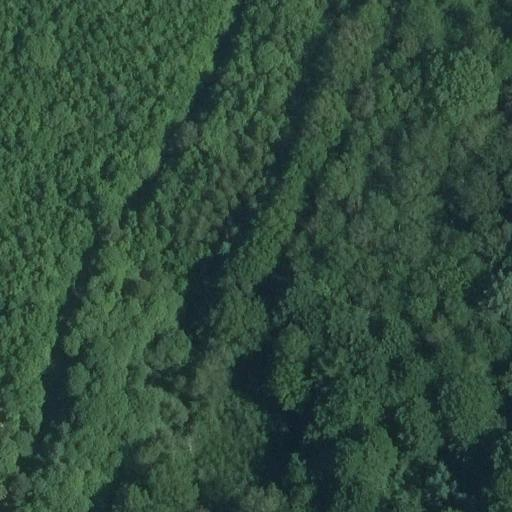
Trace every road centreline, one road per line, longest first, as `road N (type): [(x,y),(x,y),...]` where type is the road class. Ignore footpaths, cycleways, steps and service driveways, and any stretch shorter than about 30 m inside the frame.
road 1 (track): [(401,0),(249,333),(331,432)]
road 2 (track): [(399,511),(454,393)]
